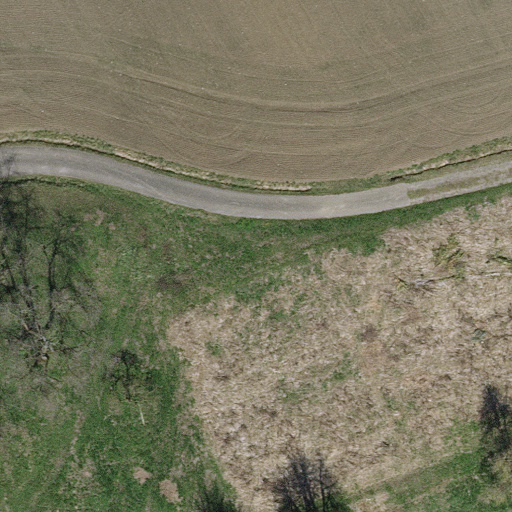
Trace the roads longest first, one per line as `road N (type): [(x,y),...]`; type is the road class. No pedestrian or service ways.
road 1 (track): [(0,169),(56,171),(160,205),(257,214),(364,204)]
road 2 (track): [(511,171),(364,204)]
